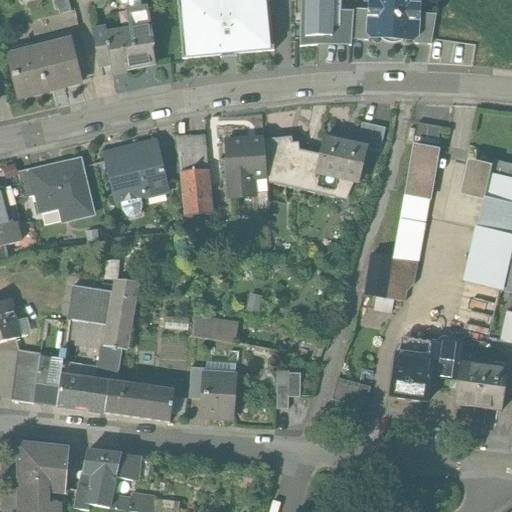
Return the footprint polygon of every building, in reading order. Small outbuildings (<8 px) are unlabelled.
[(176,0),(183,58),(220,55),(220,57),(236,55),(236,53),(274,50),(269,0),(176,0)] [(300,0),(300,46),(350,47),(351,40),(353,12),(341,12),(340,0),(300,0)] [(369,0),(369,3),(373,7),(369,10),(367,33),(371,37),(382,38),(386,35),(398,35),(402,39),(412,40),(417,36),(418,14),(415,10),(419,6),(419,0),(369,0)] [(369,10),(353,10),(353,12),(351,40),(367,41),(371,37),(367,33),(369,10)] [(436,15),(418,14),(417,36),(412,40),(416,44),(431,45),(436,15)] [(106,33),(105,33),(108,53),(112,74),(126,72),(126,69),(155,64),(152,46),(154,46),(151,25),(106,33)] [(105,26),(91,28),(95,55),(108,53),(105,33),(106,33),(105,26)] [(68,41),(6,56),(17,99),(80,84),(68,41)] [(441,127),(418,123),(413,147),(437,151),(441,127)] [(384,130),(362,124),(356,148),(366,150),(379,153),(384,130)] [(205,136),(176,138),(179,163),(180,174),(208,171),(205,136)] [(321,156),(295,149),(291,137),(264,138),(267,183),(282,186),(336,199),(341,181),(357,185),(366,150),(356,148),(325,140),(321,156)] [(264,138),(226,141),(228,161),(232,161),(234,197),(254,196),(253,178),(266,177),(264,138)] [(159,145),(125,153),(124,150),(104,155),(116,204),(122,203),(123,210),(128,216),(135,217),(142,212),(144,205),(142,198),(145,197),(144,191),(169,185),(164,167),(159,145)] [(436,152),(413,148),(400,222),(423,226),(436,152)] [(32,172),(31,172),(36,195),(41,212),(70,205),(73,218),(93,214),(80,160),(32,172)] [(511,164),(487,160),(462,283),(510,294),(511,281),(511,221),(511,222),(511,220),(511,164)] [(179,163),(164,167),(169,185),(170,191),(181,189),(180,174),(179,163)] [(31,171),(17,174),(23,198),(36,195),(31,172),(32,172),(31,171)] [(208,171),(180,174),(181,189),(184,218),(212,215),(208,171)] [(0,206),(0,246),(20,242),(15,223),(12,224),(7,204),(0,206)] [(400,222),(386,300),(402,303),(406,284),(413,285),(423,226),(400,222)] [(387,243),(380,242),(378,256),(390,257),(391,249),(386,248),(387,243)] [(378,256),(371,255),(365,296),(384,298),(390,257),(378,256)] [(116,264),(102,265),(104,279),(114,280),(116,264)] [(107,327),(104,347),(121,350),(128,351),(139,284),(115,281),(113,293),(107,327)] [(113,293),(73,287),(68,320),(69,321),(107,327),(113,293)] [(8,301),(0,302),(0,343),(18,338),(8,301)] [(511,314),(506,314),(501,340),(511,342),(511,314)] [(212,323),(193,320),(193,336),(208,339),(212,323)] [(107,327),(69,321),(66,344),(103,348),(104,347),(107,327)] [(433,360),(395,355),(389,399),(427,404),(431,376),(439,377),(438,378),(449,380),(450,379),(457,380),(459,365),(459,364),(462,345),(442,342),(436,346),(432,346),(431,354),(434,354),(433,360)] [(121,350),(104,347),(103,348),(96,381),(110,383),(111,376),(113,376),(121,350)] [(40,354),(18,351),(11,401),(33,405),(36,385),(40,357),(40,354)] [(64,361),(40,357),(36,385),(60,388),(62,376),(64,361)] [(507,371),(460,365),(460,364),(459,364),(459,365),(457,380),(453,406),(501,413),(507,371)] [(207,369),(190,368),(188,400),(200,401),(202,401),(204,377),(206,377),(207,369)] [(300,375),(288,375),(288,387),(288,399),(300,399),(300,375)] [(96,381),(62,376),(60,388),(57,408),(104,415),(110,383),(96,381)] [(206,377),(204,377),(202,410),(205,414),(217,414),(221,420),(229,420),(233,416),(236,379),(206,377)] [(371,388),(338,379),(332,400),(365,409),(371,388)] [(173,392),(110,383),(104,415),(169,424),(173,392)] [(288,387),(276,387),(276,411),(288,411),(288,399),(288,387)] [(69,450),(18,445),(18,511),(58,511),(59,507),(46,506),(46,492),(64,494),(69,450)] [(139,458),(87,452),(73,510),(82,511),(88,511),(89,507),(108,510),(111,498),(116,479),(136,482),(139,458)] [(148,494),(131,492),(130,501),(111,498),(108,510),(120,511),(159,511),(160,504),(153,503),(154,499),(147,498),(148,494)]
